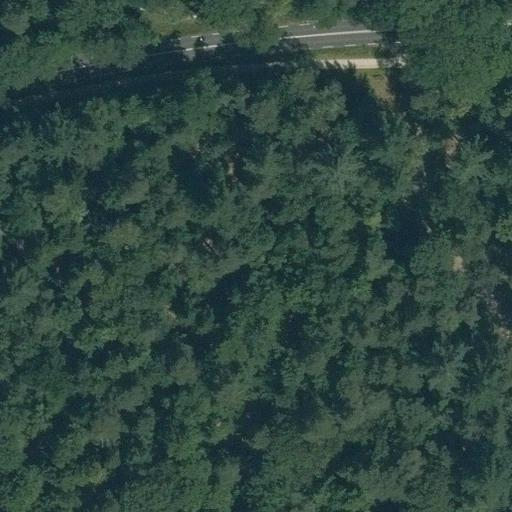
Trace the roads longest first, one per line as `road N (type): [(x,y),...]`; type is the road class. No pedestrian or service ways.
road 1 (secondary): [(0,87),(219,47),(472,24)]
road 2 (track): [(75,511),(131,460),(225,435),(446,504),(511,511)]
road 3 (track): [(511,335),(442,251),(430,219),(410,103),(405,0)]
